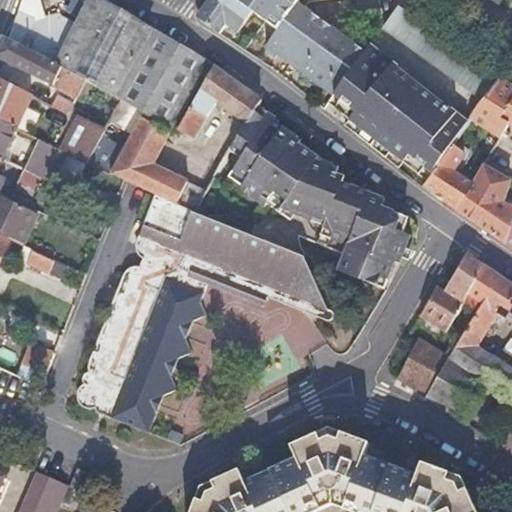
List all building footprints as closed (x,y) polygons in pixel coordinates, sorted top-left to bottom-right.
[(20,13),(11,40),(90,85),(174,133),(212,65),(132,19),(99,0),(92,0),(80,29),(52,18),(38,20),(20,13)] [(511,0),(216,0),(200,22),(223,37),(227,31),(239,39),(253,19),(278,38),(268,54),(336,102),(368,57),(358,50),(355,54),(333,39),(336,35),(315,20),(312,24),(298,14),(301,10),(308,0),(511,0)] [(315,20),(301,10),(298,14),(312,24),(315,20)] [(487,107),(504,83),(402,11),(385,34),(487,107)] [(358,50),(336,35),(333,39),(355,54),(358,50)] [(90,85),(11,40),(5,36),(0,49),(0,59),(78,100),(90,85)] [(374,49),(370,54),(384,64),(425,97),(468,131),(471,126),(374,49)] [(384,64),(370,54),(368,57),(336,102),(332,107),(351,123),(346,112),(357,98),(364,97),(374,83),(372,80),(384,64)] [(425,97),(384,64),(372,80),(374,83),(364,97),(357,98),(346,112),(351,123),(363,133),(359,138),(363,141),(387,160),(392,155),(395,158),(408,140),(401,135),(425,97)] [(220,108),(247,128),(254,117),(259,110),(264,104),(233,80),(216,68),(180,135),(196,145),(220,108)] [(0,123),(14,130),(28,95),(0,79),(0,123)] [(511,109),(511,87),(504,83),(487,107),(476,120),(501,140),(509,126),(504,121),(511,109)] [(408,140),(395,158),(405,166),(416,174),(428,184),(468,131),(425,97),(401,135),(408,140)] [(82,162),(161,200),(171,205),(183,181),(148,164),(168,136),(120,110),(108,126),(129,138),(122,149),(100,137),(82,162)] [(259,110),(254,117),(261,122),(266,115),(259,110)] [(261,122),(254,117),(247,128),(230,152),(241,161),(230,177),(250,192),(248,194),(259,203),(264,197),(272,202),(269,206),(279,213),(288,205),(329,222),(326,230),(323,237),(333,242),(350,249),(355,251),(356,247),(396,263),(400,265),(407,246),(400,243),(403,235),(409,220),(382,209),(385,202),(366,194),(368,188),(353,182),(352,184),(349,192),(343,189),(346,181),(338,178),(342,171),(326,165),(322,173),(315,168),(319,161),(300,148),(301,146),(289,137),(286,142),(279,137),(282,132),(277,129),(280,125),(266,115),(261,122)] [(100,137),(104,132),(80,118),(59,151),(78,160),(82,162),(100,137)] [(14,130),(0,123),(0,160),(14,130)] [(363,133),(351,123),(347,128),(359,138),(363,133)] [(104,132),(100,137),(122,149),(129,138),(108,126),(104,132)] [(289,137),(282,132),(279,137),(286,142),(289,137)] [(35,140),(20,170),(36,178),(63,191),(78,160),(59,151),(35,140)] [(458,211),(474,185),(455,174),(469,155),(457,145),(428,184),(423,189),(442,201),(458,211)] [(392,155),(387,160),(401,171),(405,166),(395,158),(392,155)] [(326,165),(319,161),(315,168),(322,173),(326,165)] [(474,185),(458,211),(485,229),(507,243),(511,229),(511,207),(506,204),(511,188),(511,180),(485,166),(474,185)] [(36,178),(20,170),(14,183),(30,191),(36,178)] [(205,193),(183,181),(171,205),(193,214),(205,193)] [(349,192),(352,184),(346,181),(343,189),(349,192)] [(0,236),(22,246),(38,213),(0,195),(0,236)] [(264,197),(259,203),(267,209),(269,206),(272,202),(264,197)] [(171,205),(161,200),(140,249),(140,253),(142,258),(148,261),(142,273),(136,271),(132,272),(128,277),(90,365),(92,373),(85,375),(82,382),(84,387),(78,392),(75,397),(75,403),(95,411),(129,425),(147,433),(162,398),(175,390),(170,379),(179,359),(189,354),(186,340),(195,323),(206,317),(202,305),(211,285),(215,277),(233,284),(236,277),(280,296),(296,259),(193,214),(171,205)] [(296,217),(326,230),(329,222),(288,205),(279,213),(292,222),(296,217)] [(400,243),(407,246),(410,238),(403,235),(400,243)] [(330,249),(333,242),(323,237),(320,244),(330,249)] [(0,262),(9,243),(0,238),(0,262)] [(34,252),(22,246),(16,259),(28,265),(34,252)] [(396,263),(356,247),(355,251),(350,249),(341,272),(384,290),(396,263)] [(66,268),(34,252),(28,265),(60,280),(66,268)] [(467,294),(484,305),(502,278),(486,267),(469,255),(445,293),(438,289),(421,315),(445,329),(467,294)] [(299,260),(296,259),(280,296),(236,277),(233,284),(215,277),(211,285),(265,308),(269,299),(307,314),(310,306),(320,310),(299,260)] [(511,284),(502,278),(484,305),(451,361),(428,399),(462,421),(486,385),(511,400),(511,367),(480,349),(500,315),(511,322),(511,284)] [(310,306),(307,314),(323,321),(326,312),(320,310),(310,306)] [(428,399),(451,361),(418,343),(394,388),(425,404),(428,399)] [(28,344),(22,358),(43,369),(50,356),(28,344)] [(95,411),(75,403),(79,408),(83,411),(89,412),(95,411)] [(511,429),(502,447),(511,453),(511,429)] [(475,511),(470,497),(460,500),(456,490),(451,488),(445,486),(447,478),(421,467),(415,483),(406,479),(370,466),(362,463),(367,448),(341,438),(337,447),(333,445),(329,443),(318,448),(315,441),(289,451),(295,463),(242,485),(237,474),(210,485),(213,492),(205,495),(200,507),(193,504),(189,511),(301,511),(302,511),(314,507),(316,511),(317,511),(330,507),(335,510),(340,511),(341,511),(344,506),(355,509),(356,511),(475,511)] [(77,471),(62,505),(74,509),(88,476),(77,471)] [(55,511),(66,487),(38,475),(25,505),(39,511),(55,511)]
